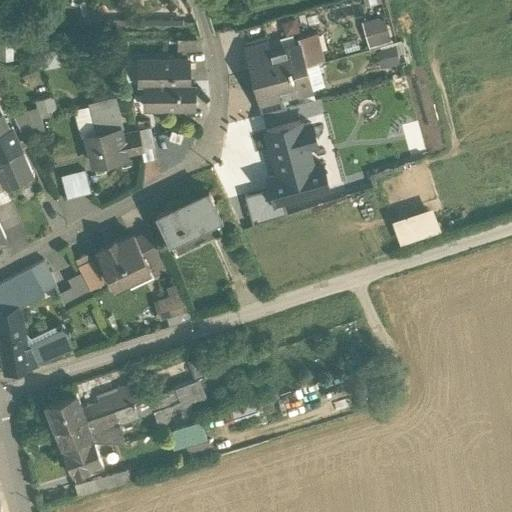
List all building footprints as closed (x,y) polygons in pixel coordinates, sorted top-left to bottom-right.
[(362,20),(369,49),(392,43),(385,15),(362,20)] [(301,43),(307,66),(325,61),(317,33),(299,37),(301,43)] [(198,48),(199,37),(179,37),(179,48),(198,48)] [(268,39),(243,46),(247,61),(253,60),(254,60),(253,57),(271,52),(271,51),(268,39)] [(301,43),(271,51),(271,52),(253,57),(254,60),(253,60),(258,78),(307,66),(301,43)] [(187,58),(139,58),(139,83),(145,83),(145,82),(187,82),(187,58)] [(307,66),(258,78),(263,97),(264,97),(265,100),(282,95),(282,96),(313,87),(307,66)] [(187,82),(145,82),(145,83),(145,106),(193,106),(193,81),(187,82)] [(25,132),(44,126),(41,116),(59,111),(54,94),(35,100),(37,106),(18,112),(25,132)] [(282,95),(265,100),(264,97),(263,97),(257,98),(261,114),(285,107),(282,96),(282,95)] [(113,97),(90,105),(93,117),(116,110),(113,97)] [(116,110),(93,117),(96,133),(88,136),(94,163),(125,156),(125,155),(121,134),(116,110)] [(317,143),(311,123),(302,125),(301,121),(266,130),(278,175),(268,178),(271,188),(275,203),(283,201),(329,188),(322,163),(313,166),(307,146),(317,143)] [(0,174),(6,188),(33,175),(12,127),(0,132),(0,174)] [(139,130),(121,134),(125,155),(143,151),(139,130)] [(68,196),(92,190),(86,168),(63,174),(68,196)] [(271,188),(245,196),(253,224),(287,215),(283,201),(275,203),(271,188)] [(208,191),(173,208),(172,207),(156,214),(166,235),(172,232),(197,220),(200,226),(202,226),(222,216),(222,215),(220,215),(215,205),(217,204),(216,203),(215,203),(209,189),(207,190),(208,191)] [(401,242),(439,229),(431,207),(394,220),(401,242)] [(197,220),(172,232),(181,251),(208,238),(202,226),(200,226),(197,220)] [(167,267),(150,231),(135,238),(150,268),(153,274),(167,267)] [(135,238),(134,235),(117,243),(115,239),(113,236),(103,241),(104,244),(106,248),(97,252),(113,286),(150,268),(135,238)] [(92,258),(78,265),(90,290),(104,283),(92,258)] [(44,260),(0,284),(0,306),(4,314),(16,308),(16,309),(43,292),(42,291),(55,285),(44,260)] [(166,285),(168,293),(154,297),(160,317),(187,310),(179,281),(166,285)] [(4,314),(0,315),(0,351),(4,375),(31,370),(30,368),(74,349),(67,334),(69,333),(68,331),(67,332),(65,329),(17,353),(17,342),(20,336),(16,309),(16,308),(4,314)] [(204,374),(200,353),(157,361),(161,382),(204,374)] [(118,420),(119,423),(154,409),(161,429),(190,420),(188,414),(194,412),(191,402),(208,396),(201,377),(146,397),(125,404),(114,409),(118,420)] [(140,380),(119,387),(125,404),(146,397),(140,380)] [(120,390),(100,398),(101,402),(82,409),(85,419),(96,415),(114,409),(125,404),(120,390)] [(76,393),(46,404),(55,429),(85,419),(82,409),(76,393)] [(114,409),(96,415),(100,426),(118,420),(114,409)] [(96,415),(85,419),(93,441),(124,440),(118,420),(100,426),(96,415)] [(85,419),(55,429),(63,452),(93,441),(85,419)] [(93,441),(63,452),(72,475),(87,470),(89,474),(95,472),(93,467),(102,464),(93,441)] [(107,476),(110,486),(132,480),(130,470),(107,476)] [(107,476),(75,484),(79,495),(110,486),(107,476)]
